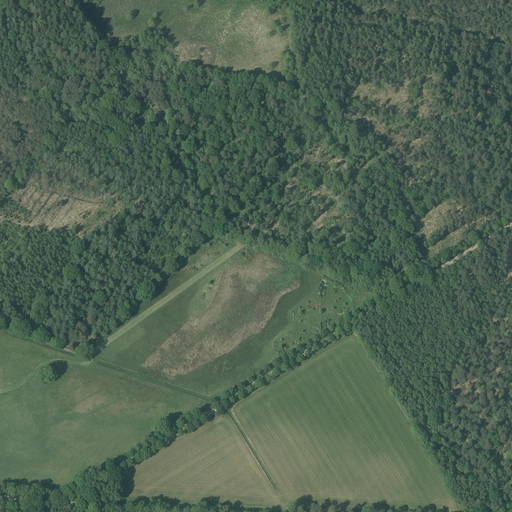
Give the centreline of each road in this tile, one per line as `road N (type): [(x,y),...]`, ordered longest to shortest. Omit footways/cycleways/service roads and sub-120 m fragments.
road 1 (track): [(424,278),(59,502)]
road 2 (unclassified): [(222,511),(59,502)]
